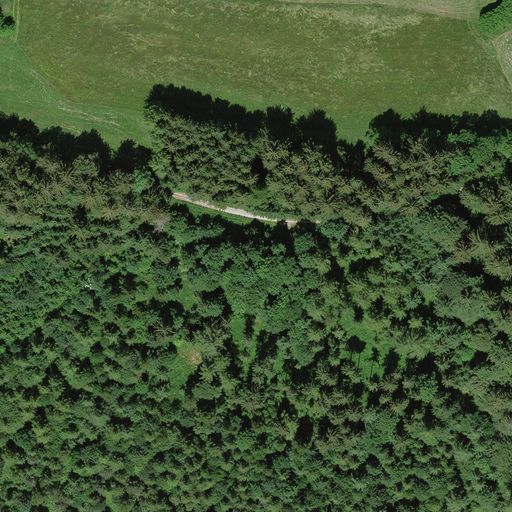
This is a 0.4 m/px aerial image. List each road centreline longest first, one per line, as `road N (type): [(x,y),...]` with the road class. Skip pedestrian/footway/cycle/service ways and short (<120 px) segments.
road 1 (track): [(511,166),(414,208),(281,219),(0,145)]
road 2 (track): [(511,438),(503,422),(505,369),(442,196)]
